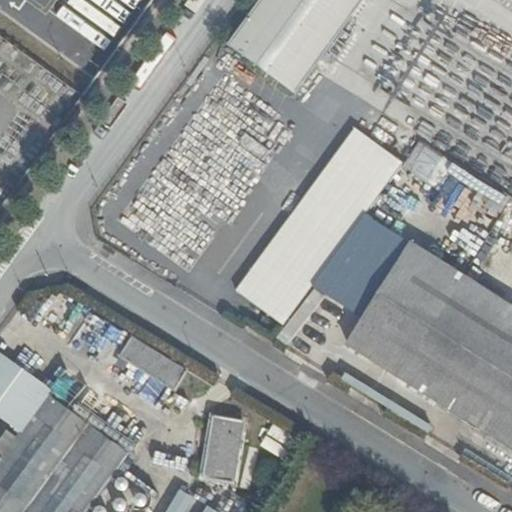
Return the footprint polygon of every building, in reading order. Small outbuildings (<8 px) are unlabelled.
[(1,0),(58,36),(71,15),(87,26),(103,0),(1,0)] [(511,0),(259,0),(232,38),(297,85),(359,0),(511,0)] [(235,291),(284,329),(403,165),(354,129),(235,291)] [(200,241),(204,245),(236,200),(207,179),(211,173),(196,161),(193,164),(181,156),(165,178),(192,197),(176,219),(162,209),(163,208),(150,198),(141,192),(111,234),(180,283),(187,273),(180,268),(200,241)] [(192,197),(165,178),(150,198),(163,208),(162,209),(176,219),(192,197)] [(207,246),(204,245),(200,241),(180,268),(187,273),(207,246)] [(511,303),(414,243),(351,344),(511,440),(511,303)] [(109,359),(126,330),(83,305),(66,334),(109,359)] [(186,371),(133,337),(121,354),(176,388),(186,371)] [(0,458),(0,511),(85,511),(128,452),(47,393),(0,458)] [(235,480),(244,417),(217,414),(218,411),(214,411),(205,479),(209,479),(209,476),(235,480)] [(181,490),(170,511),(190,511),(197,497),(181,490)]
